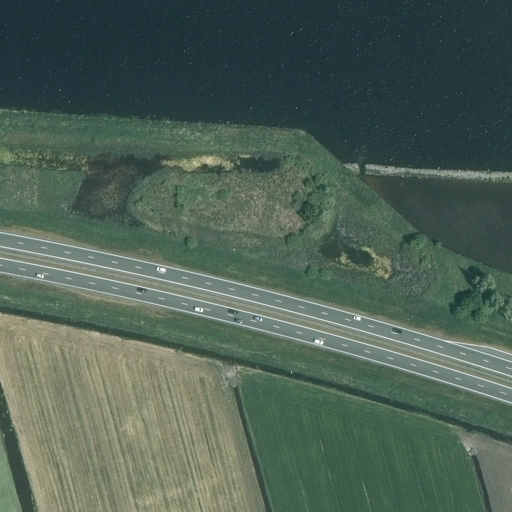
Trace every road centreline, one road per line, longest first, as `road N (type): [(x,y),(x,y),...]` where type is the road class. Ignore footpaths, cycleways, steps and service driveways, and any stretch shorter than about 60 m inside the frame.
road 1 (trunk): [(0,266),(297,333),(511,397)]
road 2 (trunk): [(511,370),(184,278),(0,240)]
